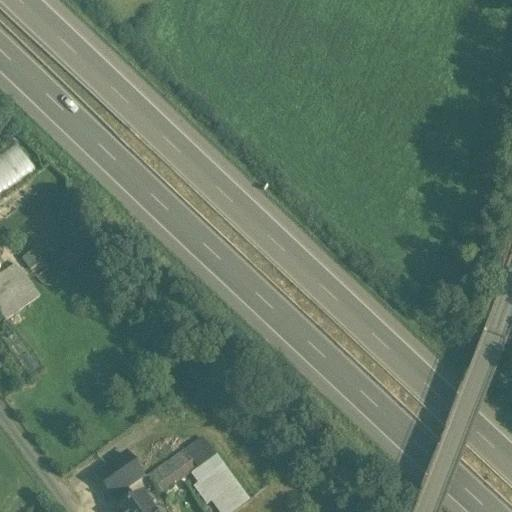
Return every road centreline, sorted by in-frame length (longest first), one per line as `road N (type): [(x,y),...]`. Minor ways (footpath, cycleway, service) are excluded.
road 1 (motorway): [(511,458),(22,0)]
road 2 (motorway): [(0,54),(484,511)]
road 3 (unclassified): [(511,291),(429,511)]
road 4 (unclassified): [(72,511),(0,412)]
